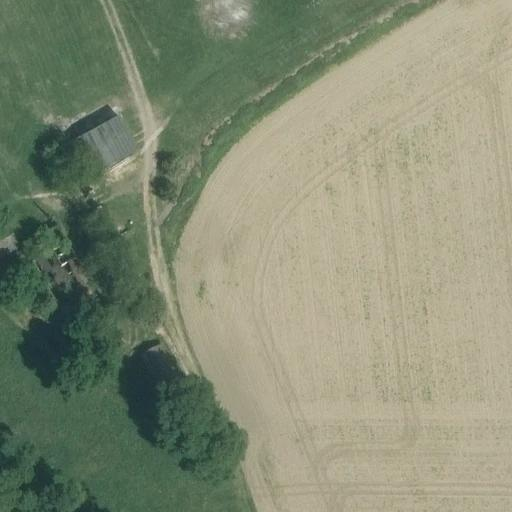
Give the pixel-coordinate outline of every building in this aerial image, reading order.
[(120,118),(80,140),(98,173),(137,151),(138,149),(120,118)] [(6,223),(0,226),(0,261),(3,260),(2,259),(20,250),(6,223)] [(58,227),(21,247),(69,333),(82,326),(105,313),(58,227)] [(115,330),(105,313),(82,326),(87,335),(97,330),(102,338),(115,330)] [(123,346),(117,334),(112,337),(118,348),(123,346)] [(159,346),(138,358),(158,392),(179,380),(159,346)]
